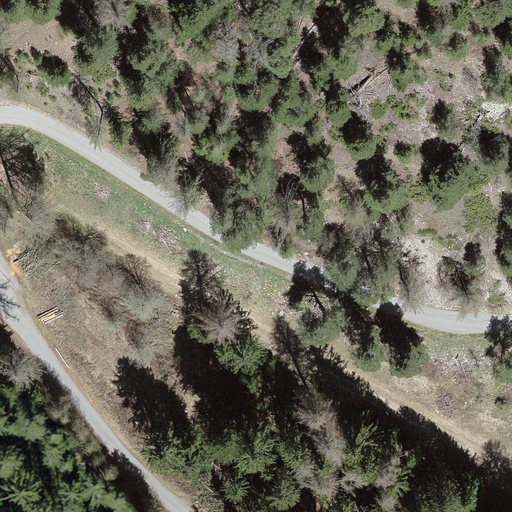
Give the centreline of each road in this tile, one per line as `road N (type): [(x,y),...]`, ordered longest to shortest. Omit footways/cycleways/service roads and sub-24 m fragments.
road 1 (residential): [(511,325),(395,306),(277,260),(60,132),(0,115)]
road 2 (unclassified): [(0,303),(184,511)]
